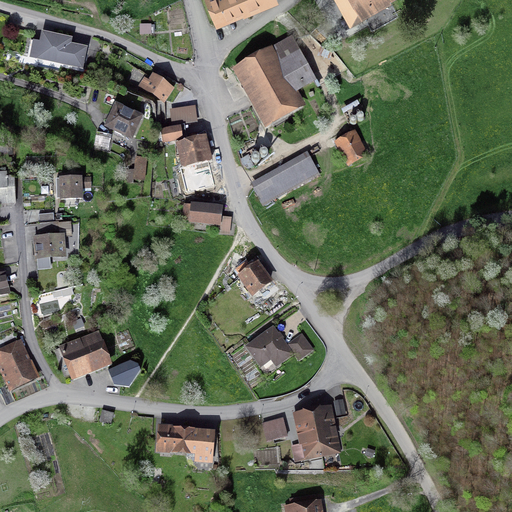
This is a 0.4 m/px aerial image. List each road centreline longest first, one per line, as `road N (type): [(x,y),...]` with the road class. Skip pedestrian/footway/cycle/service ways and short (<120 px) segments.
road 1 (residential): [(348,358),(317,387),(256,409),(208,413),(60,396)]
road 2 (unclassified): [(210,80),(239,203),(314,303)]
road 3 (residential): [(210,80),(94,31),(0,4)]
road 4 (unclassified): [(314,303),(439,237),(511,218)]
road 5 (residential): [(60,396),(31,340),(17,207)]
road 6 (unclassified): [(348,358),(410,449),(439,511)]
